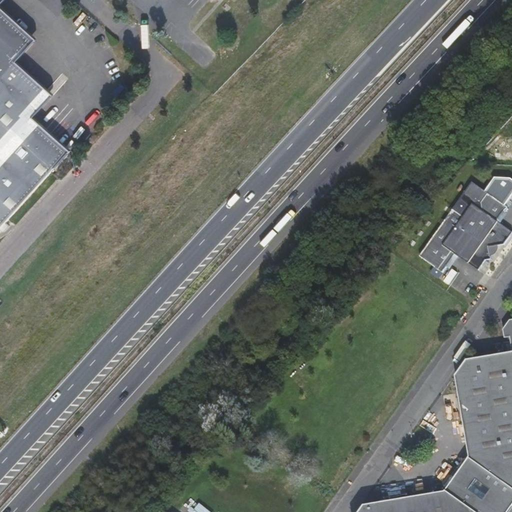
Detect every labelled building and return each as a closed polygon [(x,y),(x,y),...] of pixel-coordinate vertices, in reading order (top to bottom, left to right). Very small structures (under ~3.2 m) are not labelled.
[(0,0),(0,228),(71,150),(34,116),(54,94),(17,61),(37,38),(0,5),(4,0),(0,0)] [(491,259),(491,256),(489,247),(499,245),(504,245),(511,233),(511,231),(497,222),(507,208),(473,183),(419,257),(443,273),(456,255),(479,271),(486,260),(491,259)] [(489,247),(491,256),(496,254),(499,249),(499,245),(489,247)] [(364,505),(359,511),(509,511),(511,508),(511,319),(510,320),(503,329),(505,338),(510,337),(511,347),(511,351),(467,360),(456,376),(470,457),(445,491),(364,505)] [(410,451),(415,454),(424,441),(419,437),(410,451)] [(424,441),(415,454),(416,455),(425,441),(424,441)]
